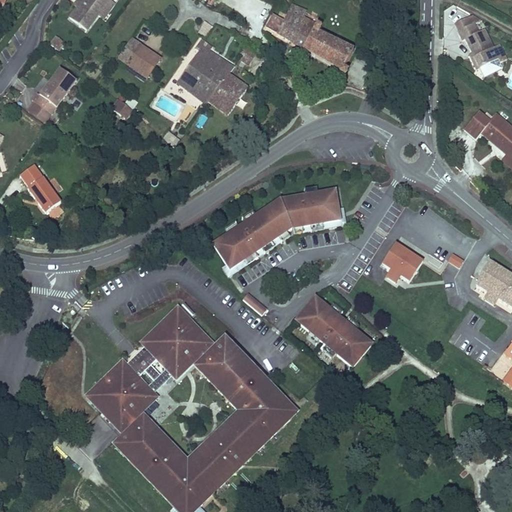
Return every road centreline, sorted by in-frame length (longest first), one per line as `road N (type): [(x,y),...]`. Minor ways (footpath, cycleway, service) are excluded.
road 1 (tertiary): [(54,261),(131,242),(319,125),(354,121),(398,140)]
road 2 (residential): [(429,0),(420,138)]
road 3 (residential): [(54,261),(3,383)]
road 4 (unknown): [(11,366),(69,441),(80,469)]
